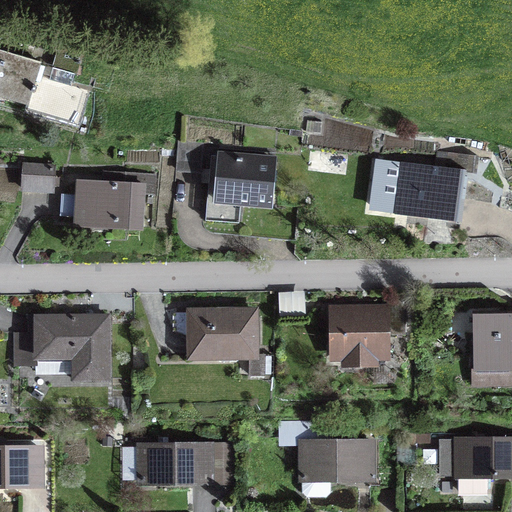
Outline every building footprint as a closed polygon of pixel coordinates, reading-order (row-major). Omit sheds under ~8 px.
[(59,44),(49,80),(71,86),(74,73),(77,74),(83,51),(59,44)] [(71,86),(49,80),(37,76),(41,63),(0,50),(0,97),(26,105),(24,112),(79,128),(90,92),(71,86)] [(178,140),(176,168),(202,170),(203,142),(178,140)] [(376,210),(460,221),(466,172),(476,173),(478,158),(439,153),(437,168),(382,161),(376,166),(371,204),(376,210)] [(275,161),(212,156),(206,220),(238,222),(240,202),(271,205),(275,161)] [(54,167),(24,166),(23,188),(53,190),(54,167)] [(128,173),(127,184),(78,181),(77,195),(64,194),(62,216),(77,217),(77,222),(116,224),(116,228),(141,229),(143,192),(154,193),(155,175),(128,173)] [(385,310),(333,310),(334,356),(346,356),(346,363),(373,363),(373,356),(386,355),(386,335),(405,335),(405,299),(385,299),(385,310)] [(191,357),(255,356),(254,311),(173,312),(173,329),(191,335),(191,357)] [(511,351),(511,311),(473,312),(474,385),(511,384),(511,352),(511,351)] [(74,380),(108,379),(108,316),(36,316),(36,334),(16,334),(16,364),(36,364),(36,355),(73,355),(74,380)] [(429,435),(396,434),(397,464),(417,464),(417,442),(429,442),(429,435)] [(511,438),(440,440),(440,475),(458,475),(458,489),(463,494),(483,494),(488,489),(488,476),(511,476),(511,438)] [(330,479),(372,479),(372,442),(301,442),(303,492),(307,497),(325,497),(330,492),(330,479)] [(140,445),(140,483),(210,482),(210,444),(140,445)] [(0,448),(0,485),(40,486),(40,448),(0,448)]
